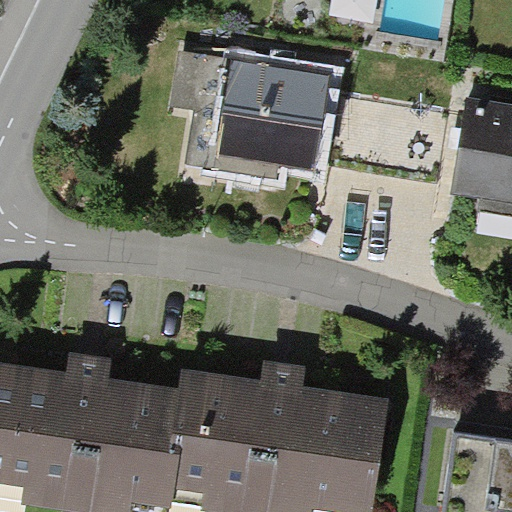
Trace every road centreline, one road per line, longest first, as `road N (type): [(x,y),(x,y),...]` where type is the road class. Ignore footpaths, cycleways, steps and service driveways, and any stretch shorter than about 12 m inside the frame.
road 1 (residential): [(0,226),(320,279),(511,336)]
road 2 (residential): [(0,110),(60,0)]
